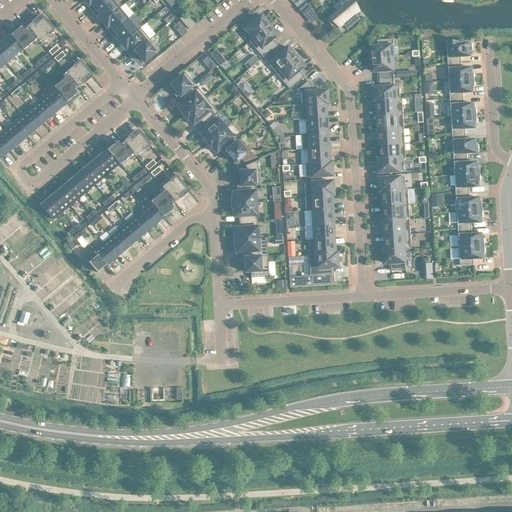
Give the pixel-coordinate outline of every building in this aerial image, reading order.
[(99,12),(103,18),(119,4),(120,5),(123,2),(121,0),(102,0),(96,5),(101,10),(99,12)] [(353,0),(346,0),(327,16),(333,23),(337,19),(340,22),(339,24),(344,20),(348,26),(361,15),(356,10),(359,7),(353,0)] [(309,1),(302,7),(304,11),(312,4),(309,1)] [(110,21),(115,27),(129,15),(120,5),(119,4),(103,18),(108,24),(110,21)] [(34,18),(28,22),(28,23),(38,34),(40,37),(41,37),(54,26),(57,29),(56,29),(57,29),(42,10),(42,11),(43,13),(35,19),(34,18)] [(181,15),(191,26),(196,21),(187,10),(181,15)] [(247,26),(254,34),(270,21),(262,11),(257,16),(253,11),(241,22),(245,27),(247,26)] [(117,35),(122,40),(138,26),(129,15),(115,27),(120,32),(117,35)] [(188,28),(180,19),(175,23),(183,32),(188,28)] [(264,53),(267,50),(278,41),(273,35),(278,31),(270,21),(254,34),(250,37),(264,53)] [(12,31),(23,44),(23,45),(24,46),(38,34),(28,23),(28,22),(25,25),(22,22),(12,31)] [(134,49),(136,47),(150,35),(141,23),(138,26),(122,40),(126,46),(129,44),(134,49)] [(3,37),(15,51),(23,45),(23,44),(12,31),(3,37)] [(136,47),(145,58),(160,46),(150,35),(136,47)] [(372,43),(373,55),(394,54),(393,42),(395,42),(395,35),(378,36),(379,42),(372,43)] [(0,40),(0,50),(7,58),(15,51),(3,37),(0,40)] [(449,53),(449,59),(463,58),(462,52),(472,52),(471,47),(474,47),(473,39),(459,40),(459,38),(450,38),(451,53),(449,53)] [(269,60),(277,69),(297,53),(289,43),(283,47),(278,41),(267,50),(273,57),(269,60)] [(212,51),(221,62),(227,58),(217,46),(212,51)] [(67,69),(69,71),(79,83),(85,79),(83,77),(90,71),(91,70),(93,72),(78,53),(77,54),(78,54),(80,57),(66,68),(67,69)] [(216,62),(209,53),(204,57),(212,66),(216,62)] [(297,53),(277,69),(290,85),(305,73),(299,66),(305,62),(297,53)] [(380,67),(381,75),(395,74),(394,54),(373,55),(374,67),(380,67)] [(451,65),(452,77),(476,75),(475,68),(473,68),(472,64),(463,64),(463,58),(449,59),(449,65),(451,65)] [(171,81),(180,92),(181,92),(192,83),(196,80),(186,69),(182,72),(171,81)] [(56,84),(68,97),(78,89),(75,86),(79,83),(69,71),(55,83),(56,84)] [(375,97),(378,97),(378,96),(401,95),(401,94),(400,82),(396,83),(395,74),(381,75),(381,83),(375,84),(375,87),(375,88),(375,93),(375,94),(375,97)] [(451,89),(451,95),(465,94),(464,88),(474,88),(474,83),(476,83),(476,75),(452,77),(453,89),(451,89)] [(302,88),(302,100),(302,101),(326,99),(326,100),(328,100),(328,97),(328,96),(328,91),(328,90),(327,87),(317,87),(308,77),(298,86),(299,89),(302,88)] [(185,107),(188,110),(207,94),(199,84),(195,87),(192,83),(181,92),(180,92),(178,94),(182,99),(178,102),(183,108),(185,107)] [(48,91),(60,104),(68,97),(56,84),(48,91)] [(40,98),(51,111),(60,104),(48,91),(40,98)] [(198,118),(201,122),(215,110),(215,111),(219,108),(207,94),(188,110),(190,113),(188,114),(194,121),(198,118)] [(378,97),(379,111),(404,109),(403,94),(401,94),(401,95),(378,96),(378,97)] [(454,101),(454,113),(478,111),(477,104),(475,104),(475,100),(465,100),(465,94),(451,95),(452,101),(454,101)] [(32,105),(43,118),(51,111),(40,98),(32,105)] [(301,116),(306,116),(327,114),(326,100),(326,99),(302,101),(302,100),(300,100),(301,116)] [(23,112),(35,125),(43,118),(32,105),(23,112)] [(379,111),(379,126),(405,124),(404,109),(379,111)] [(208,135),(211,137),(227,124),(215,111),(215,110),(201,122),(205,126),(201,129),(206,136),(208,135)] [(453,125),(453,131),(467,130),(467,124),(476,123),(476,119),(478,119),(478,111),(454,113),(455,124),(453,125)] [(15,119),(27,132),(35,125),(23,112),(15,119)] [(306,116),(307,130),(307,131),(328,129),(327,114),(306,116)] [(7,126),(18,139),(27,132),(15,119),(7,126)] [(278,122),(273,126),(278,132),(285,132),(285,131),(278,122)] [(225,150),(227,148),(227,147),(238,138),(238,137),(227,124),(211,137),(213,140),(211,142),(217,149),(221,145),(225,150)] [(379,126),(380,141),(406,139),(405,124),(379,126)] [(124,137),(124,138),(125,138),(135,149),(137,152),(145,145),(151,141),(153,144),(154,144),(138,125),(138,126),(140,128),(132,134),(130,133),(124,137)] [(0,131),(0,134),(10,146),(18,139),(7,126),(0,131)] [(303,146),(308,146),(308,145),(329,144),(328,129),(307,131),(307,130),(302,130),(303,146)] [(467,130),(453,131),(454,137),(453,137),(454,150),(480,148),(480,140),(477,140),(477,136),(467,136),(467,130)] [(0,134),(0,151),(1,153),(10,146),(0,134)] [(227,147),(227,148),(236,158),(241,154),(245,159),(257,154),(241,135),(238,137),(238,138),(227,147)] [(118,137),(108,146),(120,159),(119,160),(121,161),(135,149),(125,138),(124,138),(121,140),(118,137)] [(380,141),(381,155),(381,156),(405,155),(407,155),(406,139),(380,141)] [(308,146),(309,160),(330,159),(329,144),(308,145),(308,146)] [(108,146),(100,153),(111,166),(119,160),(120,159),(108,146)] [(457,160),(458,171),(481,170),(481,163),(479,163),(478,158),(469,159),(468,152),(455,153),(455,160),(457,160)] [(100,153),(92,159),(103,173),(111,166),(100,153)] [(381,156),(381,155),(379,156),(379,159),(379,160),(379,159),(380,165),(379,165),(380,166),(380,169),(406,167),(405,155),(381,156)] [(240,167),(241,181),(241,182),(256,181),(260,181),(258,156),(246,161),(247,167),(240,167)] [(92,159),(83,166),(95,180),(103,173),(92,159)] [(309,160),(306,160),(307,173),(333,171),(332,168),(333,168),(332,168),(332,162),(332,159),(330,159),(309,160)] [(83,166),(75,173),(87,187),(95,180),(83,166)] [(163,184),(165,186),(175,198),(181,194),(180,192),(188,185),(189,187),(190,187),(174,168),(174,169),(177,172),(163,183),(163,184)] [(457,183),(457,189),(470,189),(470,183),(480,182),(479,177),(482,177),(481,170),(458,171),(459,183),(457,183)] [(75,173),(67,180),(78,194),(87,187),(75,173)] [(125,173),(120,177),(124,182),(129,178),(125,173)] [(381,187),(383,187),(407,185),(406,173),(380,175),(381,187)] [(312,179),(313,191),(331,190),(334,190),(333,187),(334,187),(334,186),(333,187),(333,181),(333,180),(333,177),(312,179)] [(67,180),(59,187),(70,201),(78,194),(67,180)] [(236,196),(236,200),(257,199),(256,181),(241,182),(241,181),(237,182),(238,188),(233,188),(233,197),(236,196)] [(383,187),(384,202),(410,200),(409,185),(407,185),(383,187)] [(151,198),(153,199),(164,213),(175,204),(172,201),(175,198),(165,186),(151,198)] [(59,187),(50,194),(62,208),(70,201),(59,187)] [(456,196),(457,207),(484,206),(483,199),(481,199),(480,194),(471,195),(470,189),(457,189),(457,196),(456,196)] [(307,207),(312,207),(311,206),(332,205),(331,190),(313,191),(306,191),(307,207)] [(443,191),(433,191),(433,202),(444,202),(443,191)] [(62,208),(50,194),(42,202),(53,215),(62,208)] [(153,199),(145,206),(156,220),(164,213),(153,199)] [(239,213),(240,218),(258,217),(257,199),(236,200),(236,204),(234,204),(234,213),(239,213)] [(384,202),(385,217),(411,215),(410,200),(384,202)] [(311,206),(312,207),(312,221),(333,220),(332,205),(311,206)] [(145,206),(136,213),(148,226),(156,220),(145,206)] [(459,219),(459,225),(473,225),(472,218),(482,218),(482,213),(484,213),(484,206),(457,207),(458,219),(459,219)] [(136,213),(128,220),(140,233),(148,226),(136,213)] [(385,217),(386,232),(412,230),(411,215),(385,217)] [(238,232),(238,236),(259,235),(258,217),(240,218),(240,223),(235,224),(236,232),(238,232)] [(128,220),(120,227),(131,240),(140,233),(128,220)] [(312,221),(313,236),(334,235),(333,220),(312,221)] [(459,232),(459,243),(486,242),(485,235),(483,235),(483,230),(473,231),(473,225),(459,225),(459,231),(459,232)] [(112,234),(123,247),(131,240),(120,227),(112,234)] [(386,232),(387,246),(387,247),(406,246),(413,246),(412,230),(386,232)] [(73,235),(67,239),(72,246),(80,239),(78,236),(75,233),(73,235)] [(112,234),(103,241),(115,254),(123,247),(112,234)] [(242,254),(245,254),(260,253),(260,252),(259,235),(238,236),(238,240),(236,240),(237,249),(242,248),(242,254)] [(308,236),(309,251),(335,250),(335,249),(334,235),(313,236),(308,236)] [(103,241),(95,247),(107,261),(115,254),(103,241)] [(486,242),(459,243),(460,255),(461,255),(461,262),(475,261),(474,254),(484,254),(484,249),(486,249),(486,242)] [(387,246),(385,246),(385,249),(385,250),(385,256),(386,259),(392,259),(393,267),(407,266),(406,246),(387,247),(387,246)] [(107,261),(95,247),(86,255),(98,268),(107,261)] [(309,251),(311,272),(312,272),(332,271),(331,263),(338,262),(337,249),(335,249),(335,250),(309,251)] [(245,254),(246,268),(251,268),(252,274),(261,273),(270,273),(269,252),(260,252),(260,253),(245,254)] [(303,252),(289,253),(289,257),(290,261),(303,261),(303,256),(303,254),(303,252)] [(433,263),(424,264),(425,275),(434,275),(433,263)] [(312,272),(311,272),(295,273),(290,273),(290,284),(332,281),(332,271),(312,272)] [(22,306),(18,319),(26,322),(30,308),(22,306)]
